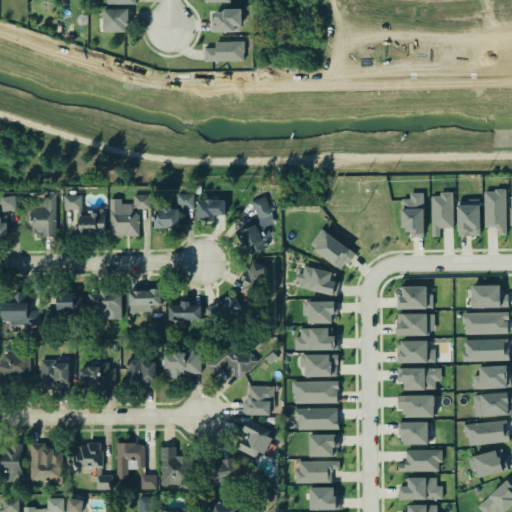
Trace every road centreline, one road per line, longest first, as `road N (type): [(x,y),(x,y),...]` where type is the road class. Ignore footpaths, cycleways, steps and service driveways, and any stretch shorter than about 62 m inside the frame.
road 1 (residential): [(379,271),(369,285),(372,511)]
road 2 (residential): [(0,420),(205,418)]
road 3 (residential): [(0,264),(201,260)]
road 4 (residential): [(511,260),(410,262),(379,271)]
